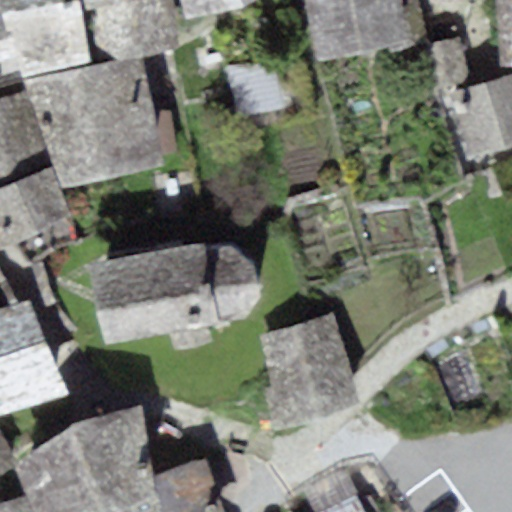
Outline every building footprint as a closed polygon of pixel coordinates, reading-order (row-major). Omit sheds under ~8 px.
[(0,0),(0,10),(21,81),(89,67),(76,0),(0,0)] [(80,0),(85,13),(90,12),(97,65),(137,58),(183,50),(179,23),(175,0),(80,0)] [(175,0),(179,23),(253,0),(175,0)] [(404,46),(396,0),(303,0),(313,61),(404,46)] [(511,0),(494,0),(499,71),(511,70),(511,0)] [(0,190),(48,171),(22,94),(0,101),(0,87),(21,81),(0,10),(0,190)] [(89,67),(21,81),(62,192),(162,169),(137,58),(97,65),(89,67)] [(511,150),(511,77),(450,93),(472,165),(511,150)] [(69,218),(48,171),(0,190),(0,251),(1,253),(69,218)] [(202,245),(86,266),(103,347),(245,321),(258,303),(250,264),(229,250),(204,254),(202,245)] [(28,305),(0,313),(0,415),(63,394),(28,305)] [(275,429),(283,427),(358,404),(331,315),(256,337),(271,388),(263,390),(275,429)] [(137,411),(71,430),(99,511),(166,511),(155,475),(137,411)] [(18,463),(11,467),(25,499),(0,506),(0,511),(99,511),(71,430),(18,463)] [(0,432),(0,506),(25,499),(11,467),(18,463),(0,432)] [(221,511),(207,459),(155,475),(166,511),(221,511)] [(359,511),(352,498),(321,511),(359,511)]
